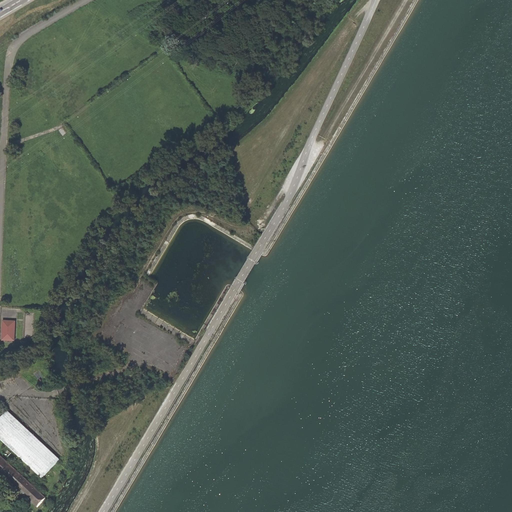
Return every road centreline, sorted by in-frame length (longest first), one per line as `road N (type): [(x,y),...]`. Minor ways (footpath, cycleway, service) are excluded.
road 1 (tertiary): [(374,0),(290,194),(101,511)]
road 2 (track): [(302,162),(323,144),(407,0)]
